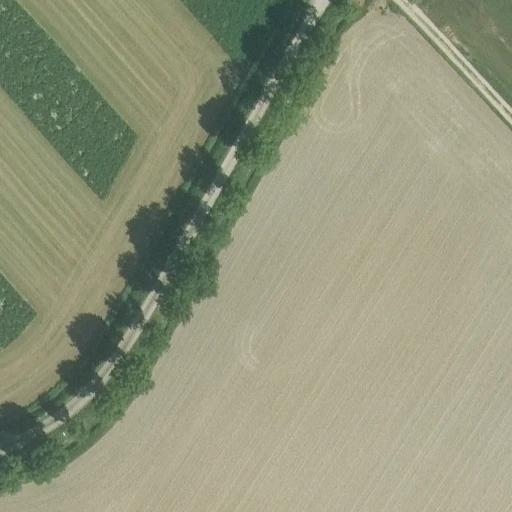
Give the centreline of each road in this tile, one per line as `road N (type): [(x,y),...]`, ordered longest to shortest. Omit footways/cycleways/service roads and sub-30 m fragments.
road 1 (unclassified): [(0,452),(84,401),(117,360),(322,0)]
road 2 (track): [(511,115),(407,0)]
